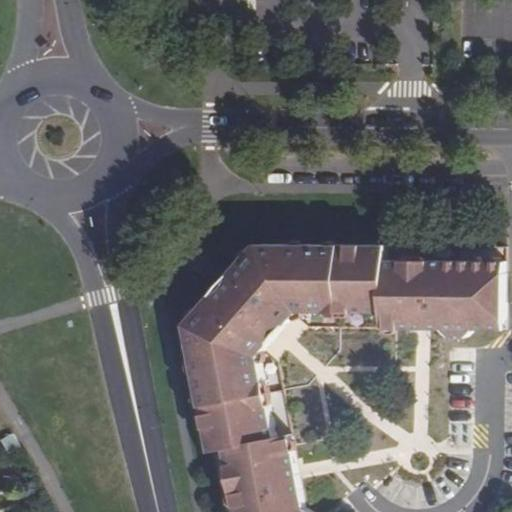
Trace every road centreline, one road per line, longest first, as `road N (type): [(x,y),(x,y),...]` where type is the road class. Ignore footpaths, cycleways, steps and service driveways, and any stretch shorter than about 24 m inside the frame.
road 1 (tertiary): [(209,125),(511,126)]
road 2 (tertiary): [(158,511),(111,295)]
road 3 (residential): [(511,343),(489,371),(486,474),(459,511)]
road 4 (tertiary): [(34,201),(74,235),(111,295)]
